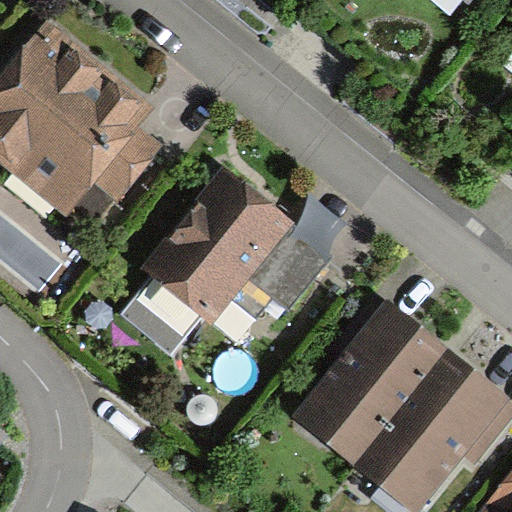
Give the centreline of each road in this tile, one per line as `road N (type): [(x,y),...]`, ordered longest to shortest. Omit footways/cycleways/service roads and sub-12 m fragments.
road 1 (residential): [(511,294),(144,0)]
road 2 (residential): [(42,511),(60,456),(52,401),(0,332)]
